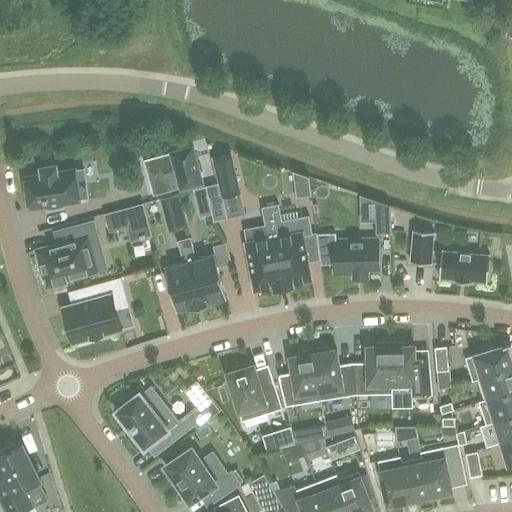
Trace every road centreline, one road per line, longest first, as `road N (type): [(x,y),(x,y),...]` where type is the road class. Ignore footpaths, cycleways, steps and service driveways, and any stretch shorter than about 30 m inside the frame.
road 1 (unclassified): [(0,89),(159,89),(429,180),(511,194)]
road 2 (residential): [(64,385),(314,314),(428,308),(511,318)]
road 3 (residential): [(0,201),(35,325),(64,385)]
road 4 (residential): [(64,385),(155,511)]
